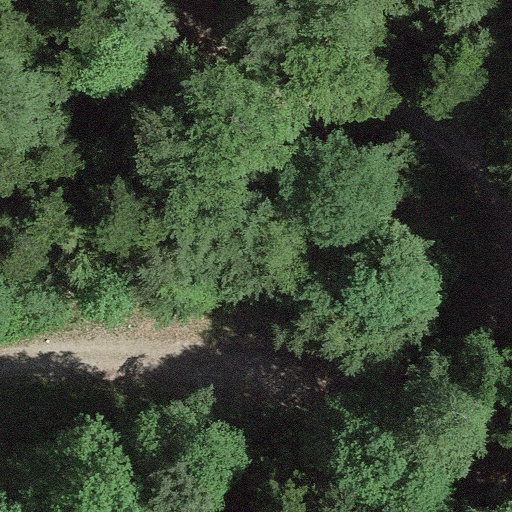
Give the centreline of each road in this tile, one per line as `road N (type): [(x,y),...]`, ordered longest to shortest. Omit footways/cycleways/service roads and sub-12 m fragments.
road 1 (track): [(511,296),(473,348),(389,373),(61,362),(0,373)]
road 2 (track): [(161,0),(455,147),(499,189),(511,218)]
